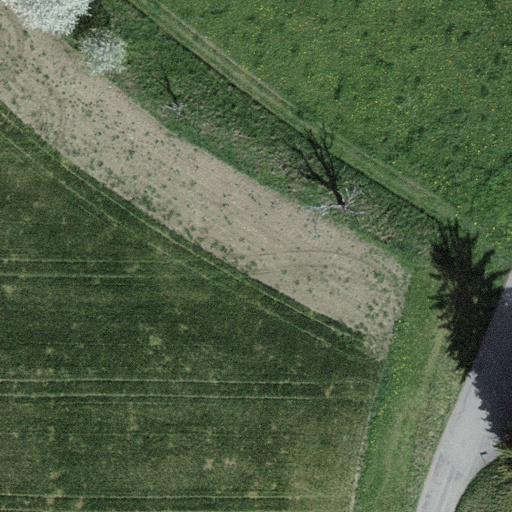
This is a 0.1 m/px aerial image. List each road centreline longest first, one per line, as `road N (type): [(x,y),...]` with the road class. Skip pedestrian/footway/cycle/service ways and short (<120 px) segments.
road 1 (track): [(511,257),(176,27),(149,0)]
road 2 (unclassified): [(433,511),(511,318)]
